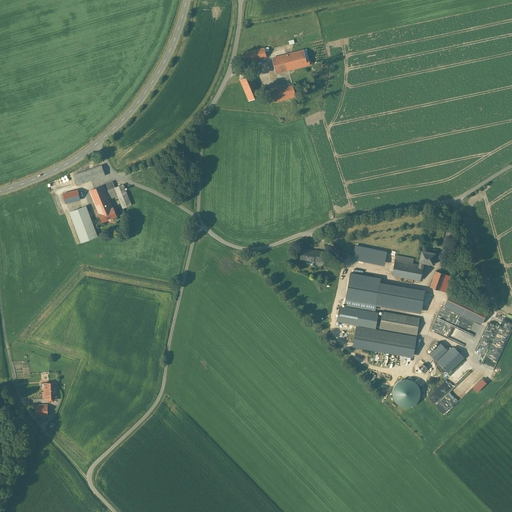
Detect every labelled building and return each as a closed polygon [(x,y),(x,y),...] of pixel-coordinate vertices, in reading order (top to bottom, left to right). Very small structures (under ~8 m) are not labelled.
[(264,48),(242,53),(244,63),(267,58),(265,52),(264,48)] [(289,54),(272,58),(276,73),(295,68),(295,69),(307,66),(306,61),(309,60),(306,49),(288,53),(289,54)] [(240,80),(240,81),(249,101),(260,96),(252,75),(240,80)] [(293,85),(271,91),(275,102),(296,96),(293,85)] [(102,165),(73,175),(76,185),(105,175),(102,165)] [(103,185),(89,190),(99,213),(113,208),(109,199),(118,195),(123,208),(131,205),(126,191),(123,184),(115,187),(113,182),(103,186),(103,185)] [(78,190),(63,193),(66,203),(80,200),(78,190)] [(86,206),(69,212),(81,243),(97,236),(86,206)] [(99,213),(99,214),(102,222),(116,215),(113,207),(99,213)] [(356,246),(354,259),(383,265),(386,252),(356,246)] [(315,251),(302,249),(300,259),(313,261),(313,260),(320,262),(322,252),(318,251),(317,252),(315,251)] [(435,253),(422,251),(419,262),(420,262),(419,265),(423,266),(423,263),(433,264),(435,253)] [(413,259),(396,255),(395,260),(412,264),(413,259)] [(412,264),(395,260),(392,275),(420,280),(423,266),(419,265),(412,264)] [(454,265),(447,263),(443,273),(449,276),(453,265),(454,265)] [(443,273),(436,271),(430,287),(445,292),(446,289),(451,276),(449,276),(443,273)] [(424,292),(379,284),(380,280),(351,275),(347,296),(377,302),(377,304),(421,312),(424,292)] [(488,310),(450,292),(444,305),(481,323),(488,310)] [(419,318),(383,312),(380,328),(416,334),(419,318)] [(435,330),(452,339),(456,331),(439,322),(435,330)] [(369,329),(356,327),(353,347),(392,354),(412,357),(416,338),(369,329)] [(427,351),(429,353),(439,344),(437,342),(427,351)] [(436,360),(446,350),(439,343),(439,344),(429,353),(436,360)] [(450,348),(437,361),(446,371),(462,356),(454,348),(452,349),(450,348)] [(464,358),(462,356),(446,371),(448,373),(464,358)] [(395,400),(397,403),(400,405),(403,407),(407,407),(410,407),(413,405),(416,404),(418,401),(420,398),(420,394),(420,391),(419,387),(417,384),(415,382),(412,380),(408,379),(404,380),(400,381),(397,383),(395,386),(393,389),(393,393),(393,397),(395,400)] [(57,383),(45,383),(45,393),(57,392),(57,383)] [(444,414),(456,404),(448,394),(435,403),(444,414)] [(47,404),(36,405),(36,416),(39,416),(46,416),(48,416),(47,404)]
